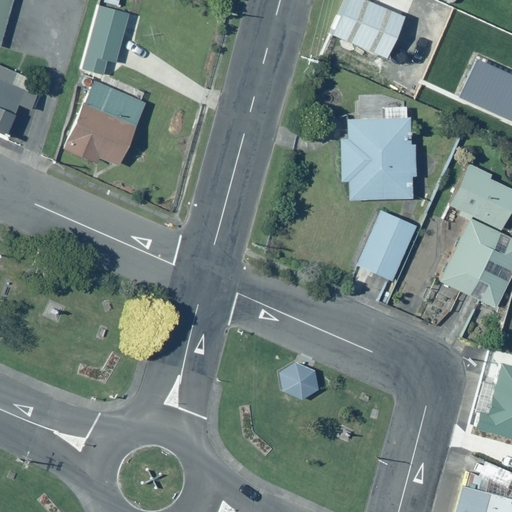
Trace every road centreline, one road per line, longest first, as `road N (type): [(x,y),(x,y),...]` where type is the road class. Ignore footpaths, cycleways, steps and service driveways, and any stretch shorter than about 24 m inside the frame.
road 1 (unclassified): [(401,511),(426,412),(424,382),(206,280)]
road 2 (residential): [(206,280),(281,0)]
road 3 (unclassified): [(206,280),(0,192)]
road 4 (residential): [(168,427),(206,280)]
